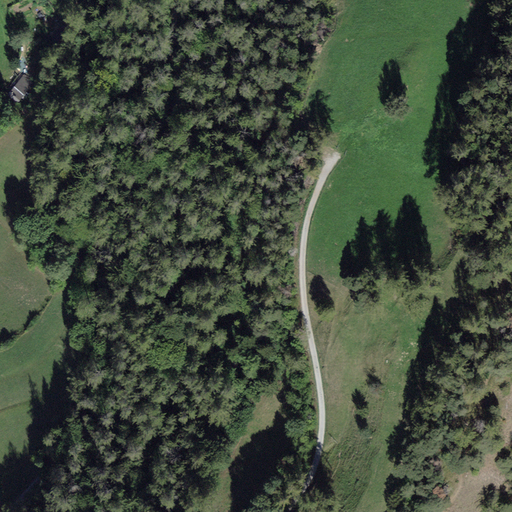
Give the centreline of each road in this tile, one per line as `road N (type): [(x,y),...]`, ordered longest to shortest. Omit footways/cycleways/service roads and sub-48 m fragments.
road 1 (track): [(11,511),(49,475),(96,374),(99,161),(148,0)]
road 2 (track): [(329,164),(300,256),(321,402),(319,449),(287,511)]
